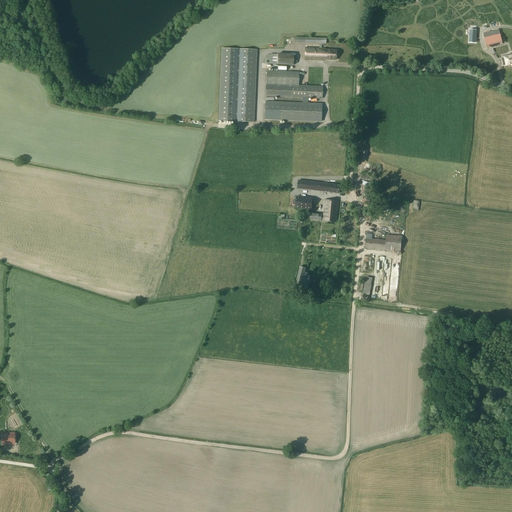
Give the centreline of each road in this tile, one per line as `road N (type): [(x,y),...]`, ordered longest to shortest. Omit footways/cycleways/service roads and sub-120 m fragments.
road 1 (track): [(49,469),(116,432),(344,458),(362,222),(350,169),(359,73),(367,68)]
road 2 (unclassified): [(511,90),(471,73),(367,68)]
